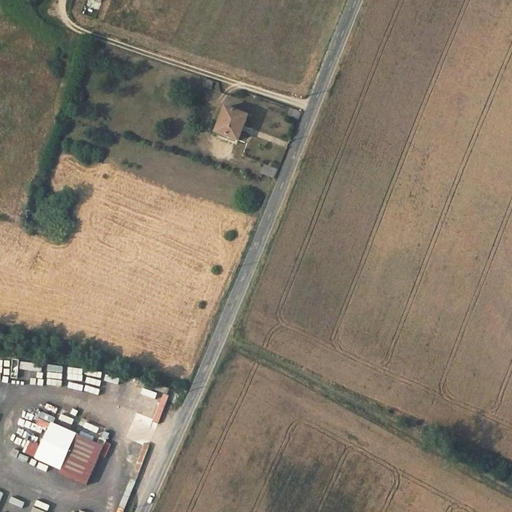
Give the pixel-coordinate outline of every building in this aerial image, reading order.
[(87,0),(86,5),(98,9),(100,0),(87,0)] [(213,81),(205,79),(202,86),(210,89),(213,81)] [(224,108),(215,132),(238,140),(247,116),(224,108)] [(287,117),(298,121),(302,112),(291,109),(287,117)] [(278,170),(266,165),(262,174),(274,178),(278,170)] [(64,364),(62,370),(76,373),(78,366),(64,364)] [(18,387),(31,389),(33,376),(20,373),(18,387)] [(125,402),(124,407),(151,415),(153,410),(125,402)] [(53,424),(37,458),(60,469),(76,435),(53,424)] [(76,435),(60,469),(58,473),(85,485),(102,447),(76,435)] [(133,456),(126,471),(138,476),(144,461),(133,456)]
